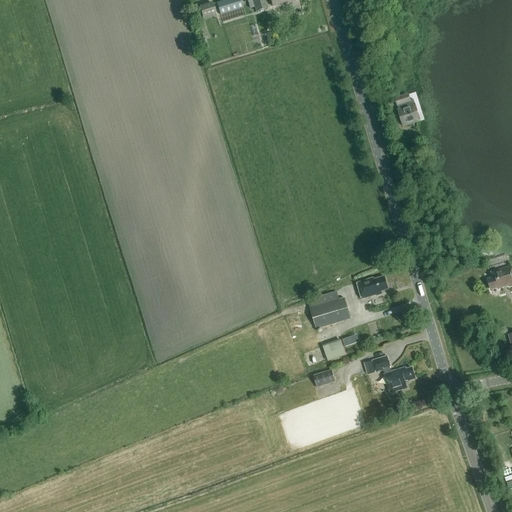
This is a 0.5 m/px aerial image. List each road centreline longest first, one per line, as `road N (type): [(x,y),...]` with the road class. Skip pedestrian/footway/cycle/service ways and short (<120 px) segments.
road 1 (tertiary): [(449,389),(332,0)]
road 2 (tertiary): [(492,511),(449,389)]
